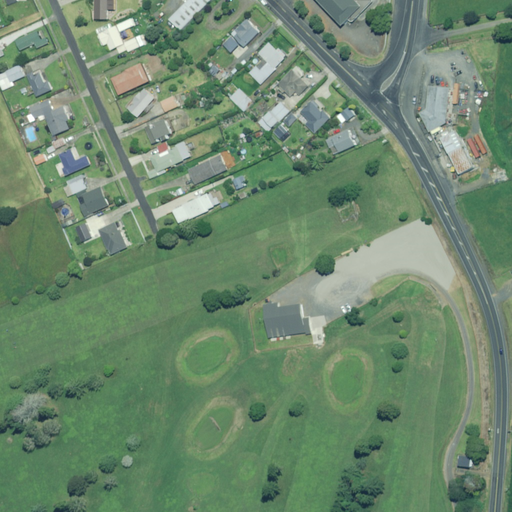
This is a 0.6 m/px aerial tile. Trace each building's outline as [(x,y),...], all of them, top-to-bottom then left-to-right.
[(110,20),(110,9),(115,9),(114,0),(96,0),(96,20),(110,20)] [(209,0),(185,0),(167,19),(180,31),(209,0)] [(365,0),(313,0),(341,26),(365,0)] [(261,32),(249,20),(241,28),(240,28),(233,34),(234,36),(225,45),(232,53),(242,44),(246,47),(261,32)] [(125,43),(118,26),(99,35),(105,46),(109,44),(112,51),(118,48),(121,54),(129,50),(130,52),(141,47),(137,38),(125,43)] [(43,40),(39,32),(17,42),(21,51),(36,44),(38,49),(50,44),(47,38),(43,40)] [(269,64),(276,70),(289,56),(280,49),(279,51),(271,43),(260,54),(270,63),(269,64)] [(152,82),(144,64),(129,71),(130,72),(113,79),(120,96),(152,82)] [(276,70),(269,64),(262,71),(257,67),(251,74),(262,85),(276,70)] [(221,70),(216,65),(212,69),(217,74),(221,70)] [(27,76),(22,66),(0,76),(0,81),(4,91),(16,86),(14,82),(27,76)] [(305,74),(297,66),(278,84),(281,87),(279,89),(283,93),(286,91),(291,97),(297,92),(300,95),(310,86),(302,77),(305,74)] [(29,76),(33,85),(22,89),(24,95),(26,94),(27,98),(37,94),(38,97),(54,90),(50,81),(46,83),(45,81),(49,79),(44,69),(29,76)] [(445,123),(447,89),(427,88),(425,109),(418,113),(427,132),(445,123)] [(157,98),(147,89),(129,108),(139,118),(157,98)] [(179,107),(175,97),(162,102),(167,113),(179,107)] [(56,111),(51,100),(31,109),(36,119),(40,117),(42,121),(48,118),(55,136),(72,129),(69,122),(74,119),(68,105),(56,111)] [(314,102),(307,109),(302,105),(284,122),(290,128),(299,119),(298,118),(303,113),(311,121),(307,125),(316,134),(338,112),(333,107),(327,113),(325,110),(323,112),(320,108),(321,107),(315,101),(314,102)] [(291,112),(282,103),(260,123),(269,133),(291,112)] [(357,115),(351,107),(339,117),(344,124),(357,115)] [(221,122),(223,127),(245,117),(243,112),(221,122)] [(174,133),(168,119),(147,128),(154,144),(163,140),(164,142),(170,139),(169,136),(174,133)] [(336,153),(337,155),(358,145),(351,130),(328,141),(332,149),(335,154),(336,153)] [(471,166),(453,130),(439,137),(457,173),(471,166)] [(95,132),(87,135),(89,142),(97,138),(95,132)] [(67,145),(64,139),(54,143),(56,149),(67,145)] [(172,152),(168,143),(159,147),(162,154),(152,158),(157,169),(149,173),(152,179),(160,176),(159,173),(186,161),(181,148),(172,152)] [(78,161),(73,150),(61,156),(66,168),(64,169),(67,177),(92,165),(89,157),(78,161)] [(48,161),(45,154),(35,159),(38,165),(48,161)] [(229,170),(222,156),(190,171),(196,185),(229,170)] [(88,189),(84,180),(88,178),(86,175),(68,182),(70,186),(65,188),(69,197),(77,194),(78,194),(88,189)] [(245,187),(241,178),(235,180),(239,190),(245,187)] [(78,194),(77,194),(82,205),(81,206),(87,217),(111,206),(102,188),(89,193),(88,189),(78,194)] [(211,209),(219,206),(213,193),(175,211),(181,224),(192,219),(192,220),(212,211),(211,209)] [(131,248),(122,230),(121,230),(117,222),(111,225),(105,214),(79,226),(83,236),(82,237),(86,245),(94,242),(90,234),(100,230),(110,251),(111,251),(113,256),(131,248)] [(261,307),(266,340),(305,334),(300,301),(261,307)] [(475,457),(461,456),(460,467),(474,468),(475,457)]
